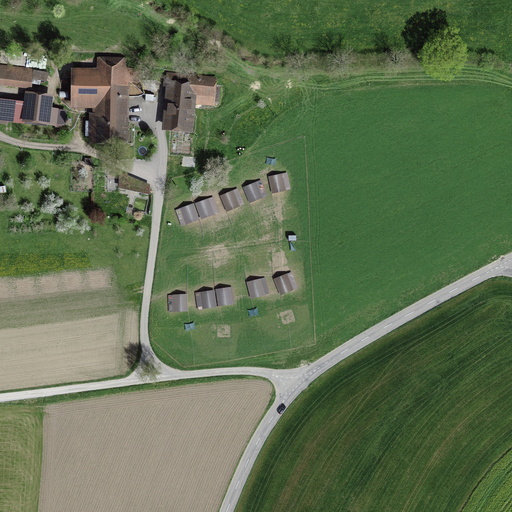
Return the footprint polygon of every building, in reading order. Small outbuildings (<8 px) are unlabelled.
[(30,83),(30,82),(45,85),(48,73),(31,70),(2,67),(0,80),(30,83)] [(123,69),(99,69),(99,77),(75,76),(75,99),(99,100),(98,116),(92,116),(91,138),(122,139),(123,69)] [(172,77),(167,76),(166,85),(171,85),(167,127),(188,129),(191,94),(213,96),(214,79),(172,75),(172,77)] [(50,98),(29,95),(27,106),(0,103),(0,113),(26,117),(26,120),(64,125),(66,112),(48,110),(50,98)] [(150,184),(121,174),(119,187),(149,193),(150,184)] [(107,287),(107,270),(88,270),(89,288),(107,287)]
